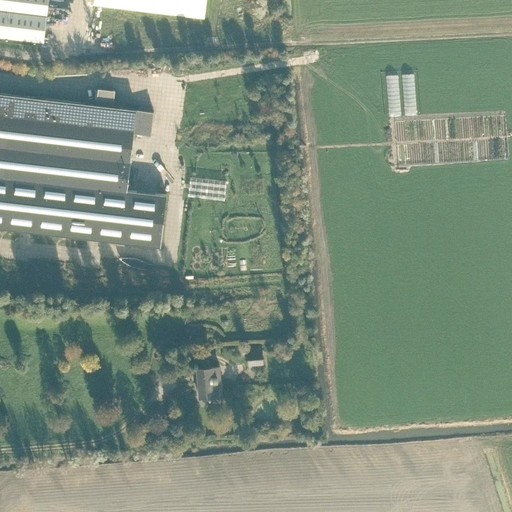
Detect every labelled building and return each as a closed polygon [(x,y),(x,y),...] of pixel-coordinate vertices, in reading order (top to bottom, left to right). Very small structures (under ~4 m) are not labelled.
[(0,0),(0,40),(42,46),(42,42),(44,42),(48,0),(0,0)] [(206,0),(94,0),(94,5),(204,18),(206,0)] [(0,226),(160,245),(166,194),(127,190),(134,133),(151,135),(154,111),(136,109),(113,106),(96,104),(0,92),(0,226)] [(213,175),(209,212),(231,215),(235,177),(213,175)] [(262,346),(247,347),(248,363),(263,362),(262,346)] [(199,398),(222,396),(219,366),(197,368),(199,398)]
